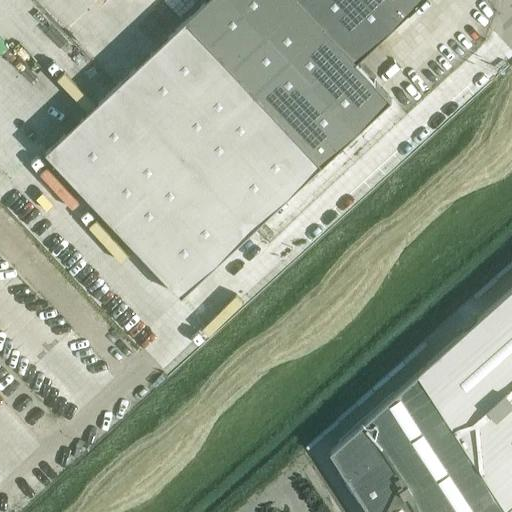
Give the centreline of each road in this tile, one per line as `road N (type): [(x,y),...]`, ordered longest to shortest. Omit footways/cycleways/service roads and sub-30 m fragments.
road 1 (unknown): [(0,5),(253,270)]
road 2 (unknown): [(0,130),(178,339)]
